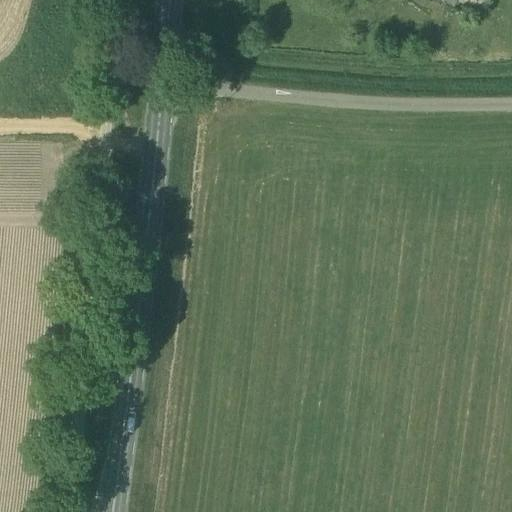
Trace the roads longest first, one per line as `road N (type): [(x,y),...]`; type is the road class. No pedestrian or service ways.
road 1 (primary): [(110,511),(161,84)]
road 2 (unclassified): [(511,102),(411,110),(161,84)]
